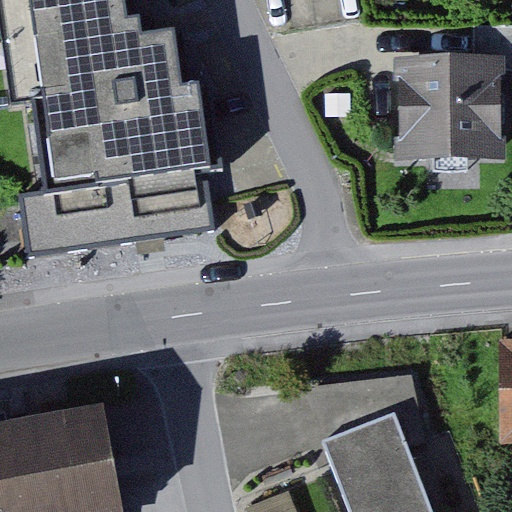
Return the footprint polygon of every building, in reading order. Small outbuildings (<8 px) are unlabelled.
[(176,0),(37,0),(39,39),(178,31),(176,0)] [(503,59),(388,62),(390,168),(505,166),(503,59)] [(236,157),(33,161),(35,288),(238,284),(236,157)] [(484,511),(423,375),(319,381),(370,511),(484,511)] [(100,398),(0,419),(0,511),(94,511),(123,506),(100,398)] [(348,511),(335,471),(248,500),(251,511),(348,511)]
